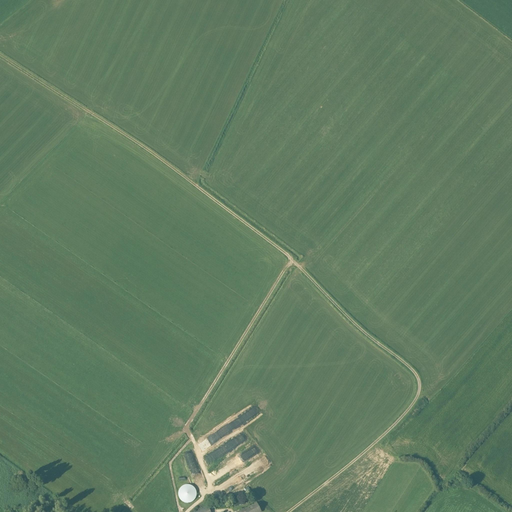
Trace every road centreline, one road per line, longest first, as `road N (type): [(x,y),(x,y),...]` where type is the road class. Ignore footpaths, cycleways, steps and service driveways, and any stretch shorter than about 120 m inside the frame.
road 1 (track): [(286,511),(417,403),(417,377),(291,258),(0,53)]
road 2 (track): [(294,261),(187,425),(191,437)]
